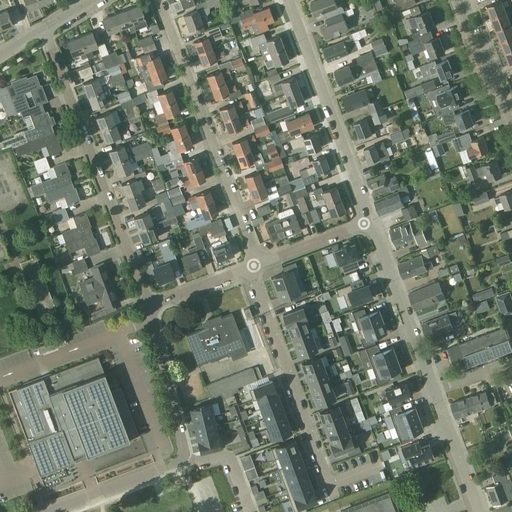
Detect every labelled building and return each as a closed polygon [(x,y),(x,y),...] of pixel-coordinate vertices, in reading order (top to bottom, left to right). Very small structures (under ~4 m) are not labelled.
[(24,0),(28,10),(41,5),(39,0),(24,0)] [(195,5),(194,5),(192,0),(180,0),(179,0),(183,9),(195,5)] [(323,13),(328,18),(346,11),(349,10),(346,7),(344,8),(340,6),(338,7),(336,2),(333,0),(320,0),(311,3),(315,16),(323,13)] [(395,0),(399,11),(413,5),(410,0),(395,0)] [(487,7),(491,19),(507,13),(502,1),(487,7)] [(367,3),(363,7),(367,12),(372,7),(367,3)] [(139,5),(127,10),(135,31),(136,31),(135,30),(147,25),(139,5)] [(415,40),(427,35),(425,30),(434,26),(428,12),(422,14),(419,6),(402,12),(404,16),(412,13),(413,16),(405,20),(409,30),(411,29),(415,40)] [(239,14),(227,18),(229,24),(241,19),(243,27),(251,24),(254,35),(261,33),(269,30),(267,26),(267,25),(273,23),(272,20),(273,20),(269,9),(254,14),(252,9),(239,14)] [(127,10),(115,15),(120,29),(128,26),(130,33),(135,31),(127,10)] [(196,10),(183,15),(188,31),(189,30),(194,29),(196,34),(204,31),(199,17),(199,16),(201,16),(199,10),(196,10)] [(0,13),(0,29),(0,30),(13,25),(7,11),(0,13)] [(346,11),(328,18),(326,19),(328,25),(322,27),(326,39),(348,30),(344,19),(349,18),(346,11)] [(511,24),(507,13),(491,19),(496,30),(511,24)] [(108,34),(120,29),(115,15),(102,19),(108,34)] [(390,21),(384,23),(387,30),(393,28),(390,21)] [(500,42),(511,37),(511,26),(511,24),(496,30),(500,42)] [(208,37),(194,42),(198,54),(212,49),(210,42),(222,37),(220,30),(218,26),(206,31),(208,37)] [(343,41),(323,49),(328,62),(348,55),(358,50),(354,41),(368,36),(365,29),(350,35),(351,38),(343,41)] [(92,33),(80,37),(87,57),(88,59),(94,57),(91,50),(98,47),(92,33)] [(263,34),(250,38),(253,47),(258,45),(262,56),(270,53),(284,48),(279,36),(266,42),(263,34)] [(429,41),(427,35),(415,40),(409,42),(408,42),(413,55),(428,49),(431,58),(444,52),(439,38),(429,41)] [(139,40),(142,47),(154,43),(151,36),(139,40)] [(80,37),(67,42),(72,56),(80,54),(82,59),(87,57),(80,37)] [(511,37),(500,42),(505,53),(511,50),(511,37)] [(388,52),(382,38),(371,42),(377,56),(388,52)] [(154,43),(142,47),(144,54),(147,53),(156,50),(154,43)] [(288,61),(284,48),(270,53),(273,59),(265,62),(267,68),(275,65),(275,66),(288,61)] [(212,49),(198,54),(203,65),(216,60),(224,57),(222,52),(214,55),(212,49)] [(115,52),(108,54),(113,66),(118,64),(120,64),(115,52)] [(349,66),(335,72),(337,77),(335,78),(338,85),(340,84),(340,85),(355,79),(354,78),(371,72),(375,82),(383,80),(372,52),(358,57),(361,63),(350,67),(349,66)] [(147,66),(150,72),(163,67),(163,65),(164,65),(164,64),(163,61),(162,60),(161,61),(159,55),(150,59),(147,53),(144,54),(137,56),(135,57),(140,68),(147,66)] [(107,68),(113,66),(108,54),(101,57),(106,69),(107,68)] [(230,61),(233,68),(243,65),(241,57),(230,61)] [(453,75),(448,60),(436,65),(436,66),(428,68),(431,75),(438,72),(442,80),(453,75)] [(81,67),(77,68),(81,78),(93,73),(88,62),(81,65),(81,67)] [(83,84),(87,96),(115,85),(125,82),(125,81),(118,64),(113,66),(107,68),(110,76),(109,77),(106,82),(100,84),(98,78),(83,84)] [(168,79),(163,67),(150,72),(152,78),(144,81),(146,86),(154,83),(154,84),(168,79)] [(206,75),(211,87),(225,82),(222,76),(230,72),(228,67),(206,75)] [(68,71),(71,80),(79,78),(76,68),(68,71)] [(269,77),(269,78),(278,74),(275,68),(266,71),(268,77),(269,77)] [(279,73),(278,74),(269,78),(271,83),(281,80),(279,73)] [(7,88),(17,113),(27,109),(21,94),(31,90),(37,105),(47,101),(41,85),(40,86),(36,75),(26,79),(26,77),(12,82),(13,85),(7,88)] [(286,94),(299,89),(294,77),(281,82),(282,83),(274,86),(276,91),(284,89),(286,94)] [(437,87),(434,80),(421,85),(424,92),(437,87)] [(227,88),(225,82),(211,87),(215,99),(227,94),(229,99),(241,95),(239,89),(237,90),(235,85),(227,88)] [(424,92),(421,85),(405,91),(407,99),(424,92)] [(7,117),(17,113),(7,88),(2,90),(0,87),(0,86),(0,101),(0,102),(7,117)] [(437,94),(429,97),(430,99),(433,109),(437,117),(454,110),(452,104),(462,99),(462,98),(463,98),(463,96),(462,93),(461,93),(460,93),(457,86),(437,94)] [(109,88),(87,96),(92,108),(107,103),(104,96),(111,94),(109,88)] [(160,99),(162,106),(176,101),(171,89),(158,94),(156,89),(145,93),(150,103),(160,99)] [(281,107),(268,112),(271,121),(293,112),(291,106),(303,102),(299,89),(286,94),(288,100),(280,103),(281,107)] [(117,94),(120,103),(132,99),(132,98),(129,90),(117,94)] [(259,104),(253,90),(249,91),(244,94),(246,99),(248,99),(251,107),(259,104)] [(367,105),(370,114),(384,109),(380,99),(370,102),(367,94),(365,90),(343,98),(348,112),(367,105)] [(138,96),(132,98),(132,99),(134,104),(134,105),(141,103),(138,96)] [(132,99),(120,103),(122,109),(134,104),(132,99)] [(157,115),(155,115),(157,121),(159,126),(168,123),(166,118),(167,118),(180,112),(176,101),(162,106),(165,112),(158,114),(157,115)] [(219,109),(224,121),(237,116),(235,109),(243,106),(241,101),(233,104),(219,109)] [(12,147),(14,146),(52,132),(50,126),(53,125),(52,124),(55,123),(53,116),(50,117),(48,111),(42,113),(39,105),(27,109),(20,112),(22,117),(29,115),(34,128),(24,131),(23,130),(14,133),(15,134),(13,134),(14,136),(0,141),(0,145),(1,149),(11,145),(12,147)] [(372,117),(354,124),(360,139),(372,135),(372,134),(376,133),(373,126),(375,125),(375,124),(388,119),(385,112),(384,109),(370,114),(372,117)] [(128,119),(138,115),(136,110),(126,114),(128,119)] [(441,116),(445,126),(457,122),(460,132),(469,129),(468,126),(473,124),(473,123),(475,121),(473,115),(470,115),(468,110),(455,115),(453,111),(441,116)] [(100,129),(115,124),(110,112),(96,117),(100,129)] [(296,137),(294,133),(300,131),(313,126),(308,114),(296,118),(295,115),(283,119),(288,131),(277,135),(280,143),(289,140),(296,137)] [(138,115),(128,119),(131,128),(140,124),(139,120),(140,120),(138,115)] [(237,116),(224,121),(229,133),(242,127),(250,124),(248,119),(240,122),(237,116)] [(250,120),(253,129),(267,124),(266,124),(265,124),(262,116),(250,120)] [(172,133),(175,139),(189,134),(184,122),(170,128),(168,123),(156,127),(159,134),(163,132),(165,135),(172,133)] [(401,130),(398,122),(387,126),(390,134),(401,130)] [(120,136),(115,124),(100,129),(105,142),(120,136)] [(267,124),(253,129),(256,137),(270,132),(267,124)] [(404,130),(390,135),(393,143),(405,139),(409,137),(406,129),(404,130)] [(452,139),(456,138),(454,130),(436,136),(439,144),(452,139)] [(52,132),(14,146),(17,156),(31,150),(46,145),(50,155),(63,150),(57,136),(54,138),(52,132)] [(167,142),(166,142),(171,154),(180,151),(193,146),(189,134),(175,139),(167,142)] [(456,138),(452,139),(457,153),(467,150),(470,158),(477,155),(478,159),(485,156),(484,153),(488,151),(483,137),(472,142),(469,134),(457,138),(456,138)] [(232,143),(237,155),(250,150),(248,143),(256,140),(254,135),(245,138),(245,137),(232,143)] [(302,135),(296,137),(289,140),(292,149),(299,146),(300,147),(306,145),(308,152),(321,148),(316,135),(303,139),(302,135)] [(427,143),(425,135),(415,138),(417,146),(427,143)] [(108,150),(113,163),(151,148),(150,148),(147,141),(130,148),(132,151),(126,153),(123,145),(108,150)] [(272,161),(280,158),(274,143),(266,145),(271,160),(272,161)] [(389,156),(387,150),(384,143),(376,146),(375,146),(364,150),(369,163),(380,159),(380,160),(389,156)] [(151,148),(113,163),(118,175),(133,170),(130,162),(153,154),(151,148)] [(250,150),(237,155),(241,166),(255,161),(263,158),(261,152),(253,155),(250,150)] [(438,167),(435,157),(432,150),(427,152),(425,153),(432,170),(433,169),(438,167)] [(163,163),(170,160),(168,154),(155,158),(157,165),(163,163)] [(185,167),(188,173),(201,168),(197,156),(183,161),(181,156),(163,163),(165,168),(167,167),(169,173),(185,167)] [(33,161),(35,167),(48,162),(45,157),(33,161)] [(302,177),(289,181),(290,183),(293,191),(305,187),(304,185),(318,180),(316,174),(317,174),(317,175),(329,170),(324,157),(311,161),(313,166),(299,171),(302,177)] [(280,158),(272,161),(271,160),(266,162),(270,171),(283,166),(280,158)] [(499,168),(496,160),(484,165),(484,166),(475,169),(474,166),(466,169),(469,175),(470,180),(480,176),(483,183),(490,180),(502,175),(501,174),(504,173),(504,172),(503,168),(502,168),(499,168)] [(50,168),(48,162),(35,167),(37,173),(47,169),(50,178),(27,187),(31,197),(45,191),(45,192),(69,183),(67,177),(71,176),(66,162),(50,168)] [(459,167),(463,177),(469,175),(466,169),(467,169),(466,164),(459,167)] [(201,168),(188,173),(190,179),(182,182),(184,188),(192,184),(193,185),(206,180),(201,168)] [(245,176),(250,189),(263,184),(261,177),(269,174),(267,168),(245,176)] [(140,172),(134,175),(136,179),(146,175),(144,171),(140,172)] [(286,174),(277,177),(279,182),(288,179),(286,174)] [(387,181),(384,175),(367,183),(373,198),(390,191),(390,192),(400,187),(396,178),(387,181)] [(151,181),(153,186),(163,183),(161,178),(151,181)] [(127,199),(141,194),(137,181),(122,186),(127,199)] [(69,183),(45,192),(49,202),(64,197),(68,206),(80,201),(75,187),(72,189),(69,183)] [(164,188),(163,183),(153,186),(155,191),(164,188)] [(263,184),(250,189),(254,200),(267,195),(277,191),(279,196),(285,194),(293,191),(290,183),(280,186),(276,188),(275,186),(265,189),(263,184)] [(182,193),(179,186),(167,191),(170,198),(182,193)] [(321,186),(313,189),(316,200),(324,197),(327,205),(340,200),(335,187),(322,192),(321,186)] [(399,192),(375,201),(381,216),(404,207),(401,198),(410,195),(407,186),(398,190),(399,192)] [(305,187),(293,191),(297,203),(301,213),(309,211),(303,195),(307,194),(305,187)] [(198,200),(201,207),(214,202),(210,190),(196,195),(196,196),(188,198),(190,203),(198,200)] [(511,206),(511,190),(500,195),(501,196),(494,198),(496,204),(502,202),(505,209),(511,206)] [(169,199),(166,191),(154,195),(157,204),(169,199)] [(297,203),(293,191),(285,194),(289,206),(297,203)] [(490,201),(487,192),(473,197),(476,205),(490,201)] [(141,194),(127,199),(131,212),(146,206),(141,194)] [(183,194),(170,199),(173,205),(173,206),(181,203),(185,201),(183,194)] [(340,200),(327,205),(329,211),(322,213),(324,220),(345,211),(340,200)] [(214,202),(201,207),(203,213),(195,216),(197,221),(205,218),(206,219),(219,213),(214,202)] [(465,214),(461,202),(454,205),(458,217),(465,214)] [(271,211),(269,204),(257,209),(260,215),(271,211)] [(402,210),(406,220),(418,215),(414,205),(402,210)] [(53,212),(44,215),(45,218),(46,221),(54,218),(67,213),(65,207),(52,211),(53,212)] [(279,220),(286,237),(287,237),(289,237),(292,236),(293,234),(300,232),(292,209),(290,208),(278,213),(277,214),(279,220)] [(315,208),(309,211),(311,217),(317,214),(315,208)] [(166,220),(175,216),(173,211),(164,215),(166,220)] [(309,211),(301,213),(305,224),(312,221),(311,217),(309,211)] [(65,242),(66,243),(90,233),(88,227),(91,226),(86,212),(73,217),(77,227),(62,233),(56,235),(60,244),(65,242)] [(158,223),(156,216),(151,218),(149,212),(134,217),(139,230),(158,223)] [(69,219),(67,213),(54,218),(57,223),(69,219)] [(168,225),(177,221),(175,216),(166,220),(168,225)] [(262,216),(251,221),(253,226),(264,221),(262,216)] [(226,233),(220,218),(206,224),(208,231),(212,230),(215,237),(219,236),(222,244),(214,247),(216,254),(219,260),(234,254),(229,241),(228,242),(224,233),(226,233)] [(272,242),(286,237),(279,220),(266,225),(272,242)] [(506,228),(504,221),(494,224),(496,231),(506,228)] [(158,223),(139,230),(143,242),(158,236),(156,230),(161,228),(162,227),(160,222),(158,223)] [(413,233),(409,223),(389,231),(395,248),(424,236),(422,230),(413,233)] [(511,229),(508,231),(500,234),(503,241),(511,238),(511,237),(511,229)] [(90,233),(66,243),(69,253),(84,247),(88,257),(101,252),(95,237),(92,238),(90,233)] [(205,247),(200,235),(193,238),(196,247),(188,250),(189,254),(181,257),(187,272),(202,266),(196,251),(205,247)] [(464,235),(457,238),(459,242),(462,244),(467,242),(464,235)] [(0,258),(8,255),(2,238),(0,239),(0,258)] [(180,268),(168,238),(157,243),(165,263),(153,267),(150,260),(143,263),(149,280),(156,277),(158,283),(174,277),(172,271),(180,268)] [(355,252),(357,251),(354,243),(348,245),(348,243),(341,245),(342,248),(332,251),(337,265),(340,264),(344,272),(356,268),(353,259),(357,258),(355,252)] [(439,253),(436,245),(422,251),(425,259),(439,253)] [(511,262),(509,254),(496,259),(499,266),(511,262)] [(424,264),(421,256),(398,264),(403,279),(434,268),(431,262),(424,264)] [(36,257),(20,263),(40,316),(56,309),(36,257)] [(71,269),(86,264),(83,257),(60,266),(62,272),(71,269)] [(80,283),(84,294),(109,284),(106,279),(110,278),(104,263),(92,268),(95,277),(80,283)] [(272,284),(274,290),(296,282),(292,271),(298,269),(295,263),(282,267),(284,273),(271,278),(273,284),(272,284)] [(88,269),(86,264),(71,269),(73,275),(88,269)] [(459,271),(456,264),(447,268),(449,274),(459,271)] [(296,282),(274,290),(276,296),(277,295),(279,301),(293,296),(295,301),(308,297),(306,291),(300,293),(296,282)] [(445,299),(438,283),(409,294),(415,310),(445,299)] [(111,290),(109,284),(84,294),(87,304),(103,298),(107,307),(91,313),(93,318),(116,310),(114,304),(119,302),(114,288),(111,290)] [(338,296),(343,294),(347,306),(354,304),(361,301),(372,297),(371,296),(373,295),(370,285),(368,286),(367,285),(352,290),(350,285),(336,290),(338,296)] [(493,289),(492,288),(473,295),(476,302),(498,294),(496,288),(493,289)] [(511,299),(509,290),(495,295),(495,296),(502,316),(511,312),(511,299)] [(478,314),(490,309),(487,300),(475,305),(478,314)] [(327,310),(325,304),(317,307),(319,313),(327,310)] [(243,310),(247,319),(252,317),(249,307),(243,310)] [(282,315),(286,325),(307,318),(307,317),(305,318),(301,308),(282,315)] [(358,329),(381,321),(381,319),(382,318),(379,309),(366,314),(363,308),(352,313),(358,329)] [(331,320),(328,310),(320,313),(324,323),(331,320)] [(451,323),(459,321),(455,312),(421,324),(426,337),(453,327),(451,323)] [(232,359),(247,353),(232,313),(220,318),(219,315),(205,320),(206,323),(202,324),(204,328),(186,335),(197,363),(230,352),(232,359)] [(307,317),(307,318),(286,325),(286,326),(287,326),(290,335),(311,328),(307,317)] [(360,340),(363,347),(375,342),(372,336),(387,331),(384,322),(382,323),(381,321),(358,329),(358,330),(362,328),(366,338),(360,340)] [(332,331),(328,322),(323,324),(326,333),(332,331)] [(311,328),(290,335),(294,345),(313,338),(309,329),(311,328)] [(511,349),(511,348),(504,328),(447,349),(455,371),(511,349)] [(349,343),(346,334),(338,337),(342,346),(349,343)] [(337,344),(334,337),(328,339),(331,346),(337,344)] [(313,338),(294,345),(298,356),(317,349),(313,338)] [(365,348),(372,367),(395,359),(394,356),(396,356),(393,347),(380,352),(377,344),(365,348)] [(111,390),(98,356),(15,388),(8,390),(39,473),(74,460),(82,457),(139,435),(138,434),(120,387),(111,390)] [(320,357),(301,364),(305,374),(323,367),(320,357)] [(395,359),(372,367),(376,378),(374,378),(377,385),(389,380),(386,374),(401,369),(398,360),(396,361),(395,359)] [(328,365),(323,367),(305,374),(309,384),(332,376),(328,365)] [(252,368),(206,385),(210,397),(256,379),(261,378),(257,367),(252,369),(252,368)] [(352,375),(350,369),(344,371),(343,371),(346,377),(352,375)] [(332,376),(309,384),(312,394),(331,387),(327,378),(332,376)] [(253,400),(257,399),(257,398),(276,391),(272,381),(249,389),(253,400)] [(355,393),(350,381),(344,383),(349,395),(355,393)] [(388,410),(400,406),(399,405),(403,404),(401,398),(409,395),(408,393),(410,392),(406,384),(405,384),(404,383),(398,385),(398,384),(393,386),(393,387),(385,390),(389,401),(382,404),(385,411),(388,410)] [(331,387),(312,394),(316,405),(335,398),(331,387)] [(472,397),(477,411),(494,405),(493,403),(501,400),(497,390),(490,393),(490,394),(487,395),(486,392),(472,397)] [(257,398),(257,399),(261,408),(279,401),(276,392),(276,391),(257,398)] [(477,411),(472,397),(472,396),(451,403),(456,418),(477,411)] [(356,397),(350,399),(352,405),(359,403),(356,397)] [(279,401),(261,408),(265,418),(283,412),(279,401)] [(190,409),(193,420),(212,415),(212,416),(214,415),(212,404),(190,409)] [(341,416),(338,406),(319,413),(323,423),(341,416)] [(388,410),(394,427),(418,418),(417,416),(418,415),(415,407),(402,412),(400,406),(388,410)] [(265,418),(268,428),(268,429),(287,422),(283,412),(265,418)] [(212,415),(193,420),(195,430),(214,426),(212,416),(212,415)] [(368,418),(370,424),(377,422),(374,415),(368,418)] [(341,416),(323,423),(327,433),(345,426),(341,416)] [(418,418),(394,427),(401,444),(412,439),(410,433),(423,428),(420,420),(419,420),(418,418)] [(268,429),(268,428),(266,429),(270,440),(291,432),(287,422),(268,429)] [(217,436),(214,426),(195,430),(198,440),(198,441),(217,436)] [(345,426),(327,433),(330,443),(354,434),(349,436),(345,426)] [(385,439),(382,431),(374,434),(377,442),(385,439)] [(330,443),(334,454),(346,450),(348,456),(360,451),(354,434),(330,443)] [(222,435),(217,436),(198,441),(200,452),(224,446),(222,435)] [(275,459),(279,458),(279,457),(297,450),(294,440),(271,448),(275,459)] [(401,447),(400,447),(405,459),(401,461),(403,469),(411,466),(412,467),(412,466),(433,458),(433,459),(434,458),(429,444),(428,444),(428,445),(421,448),(417,449),(415,443),(419,442),(418,441),(417,441),(418,441),(401,448),(401,447)] [(388,449),(380,452),(383,460),(391,457),(388,449)] [(279,458),(283,467),(301,461),(297,450),(279,457),(279,458)] [(242,464),(244,470),(254,467),(251,461),(242,464)] [(282,479),(305,471),(301,461),(283,467),(278,469),(282,479)] [(244,470),(248,480),(257,477),(254,467),(244,470)] [(309,481),(305,471),(282,479),(286,489),(309,481)] [(495,484),(486,487),(493,506),(510,500),(510,499),(511,498),(511,484),(510,478),(507,480),(504,472),(492,476),(495,484)] [(312,490),(309,481),(286,489),(289,499),(313,491),(312,490)] [(293,511),(305,511),(307,511),(305,506),(316,501),(313,491),(289,499),(293,511)] [(395,511),(388,493),(341,511),(340,511),(395,511)]
